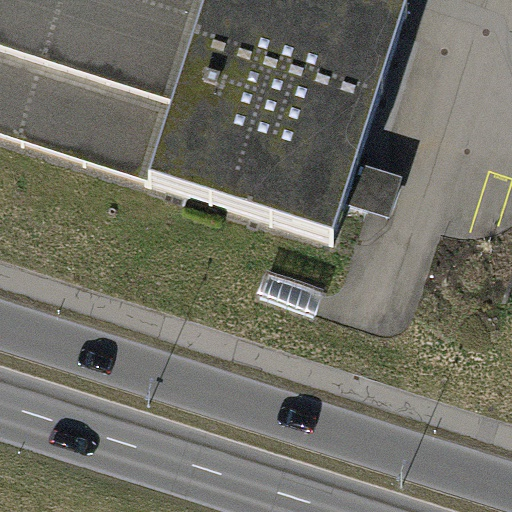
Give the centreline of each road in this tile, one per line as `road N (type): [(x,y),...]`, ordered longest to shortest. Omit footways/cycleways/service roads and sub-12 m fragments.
road 1 (secondary): [(511,489),(0,325)]
road 2 (secondary): [(0,404),(336,511)]
